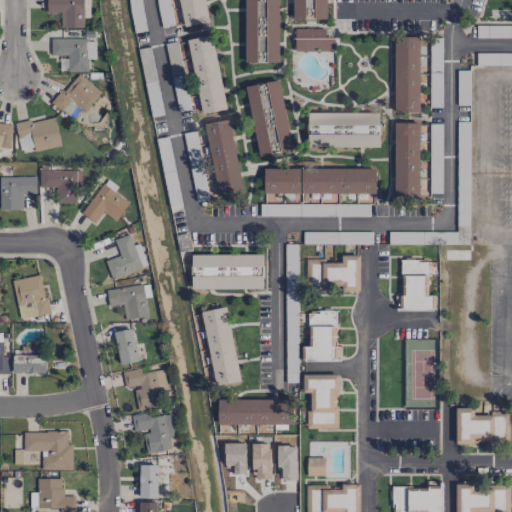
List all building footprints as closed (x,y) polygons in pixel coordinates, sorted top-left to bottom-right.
[(83,28),(82,0),(45,0),(46,12),(60,12),(60,28),(83,28)] [(208,22),(203,0),(178,0),(183,26),(208,22)] [(256,62),(257,0),(244,0),(243,62),(256,62)] [(266,0),(266,62),(278,63),(278,0),(266,0)] [(292,0),(292,19),(305,20),(305,0),(292,0)] [(327,19),(326,0),(314,0),(314,19),(327,19)] [(332,28),(293,29),(293,51),(332,51),(332,28)] [(201,114),(226,109),(212,35),(187,40),(201,114)] [(418,112),(420,37),(395,37),(393,112),(418,112)] [(95,39),(50,39),(50,56),(67,56),(67,71),(88,71),(88,58),(94,59),(95,39)] [(52,103),(68,117),(76,107),(83,113),(101,92),(77,73),(52,103)] [(291,150),(279,80),(245,86),(258,156),(271,154),(264,115),(273,113),(279,152),(291,150)] [(379,147),(379,113),(307,113),(307,146),(379,147)] [(60,146),(53,116),(15,125),(21,150),(33,147),(34,152),(60,146)] [(243,194),(229,119),(204,124),(218,198),(243,194)] [(419,123),(394,122),(393,196),(418,197),(419,123)] [(0,148),(10,149),(11,125),(0,124),(0,148)] [(375,193),(375,168),(298,168),(298,162),(287,162),(287,168),(263,168),(263,193),(375,193)] [(38,187),(57,188),(56,203),(76,203),(76,185),(81,185),(81,171),(39,170),(38,187)] [(0,176),(0,209),(22,209),(22,194),(36,193),(36,176),(0,176)] [(128,203),(102,184),(81,213),(94,223),(102,212),(115,221),(128,203)] [(105,260),(111,279),(147,267),(138,243),(133,245),(129,234),(113,239),(119,255),(105,260)] [(192,290),(263,289),(262,254),(191,255),(192,290)] [(433,310),(433,296),(428,296),(427,261),(400,261),(400,310),(433,310)] [(48,313),(41,274),(12,280),(19,319),(48,313)] [(146,317),(143,285),(106,289),(108,306),(124,305),(125,319),(146,317)] [(215,386),(240,381),(226,307),(201,312),(215,386)] [(305,361),(336,361),(336,312),(309,312),(309,327),(313,327),(313,347),(305,347),(305,361)] [(138,361),(130,328),(113,333),(120,365),(138,361)] [(0,373),(9,374),(9,356),(2,356),(2,333),(0,332),(0,373)] [(46,373),(45,354),(38,355),(38,348),(13,349),(13,374),(46,373)] [(162,406),(160,393),(166,392),(163,369),(141,373),(140,368),(122,371),(125,389),(133,388),(137,410),(162,406)] [(307,429),(337,428),(337,411),(333,412),(333,393),(339,393),(338,374),(302,375),(302,392),(306,392),(307,429)] [(218,425),(292,424),(292,399),(217,400),(218,425)] [(509,442),(509,413),(473,413),(473,408),(455,408),(455,444),(473,444),(473,442),(509,442)] [(131,414),(133,432),(142,431),(145,453),(170,450),(168,438),(174,437),(171,414),(149,417),(148,412),(131,414)] [(23,432),(23,451),(41,451),(41,470),(72,470),(72,443),(66,443),(66,432),(23,432)] [(324,476),(324,458),(306,457),(306,475),(324,476)] [(157,464),(138,465),(139,498),(157,498),(157,464)] [(37,508),(60,508),(60,511),(72,511),(72,496),(62,496),(61,478),(37,479),(37,508)] [(493,511),(493,490),(473,490),(473,484),(458,484),(458,511),(493,511)] [(359,511),(359,485),(305,485),(306,502),(308,501),(308,496),(321,496),(321,511),(308,511),(308,505),(306,505),(305,511),(359,511)] [(441,511),(442,491),(408,490),(408,511),(427,511),(441,511)] [(156,511),(157,502),(138,502),(138,511),(156,511)]
